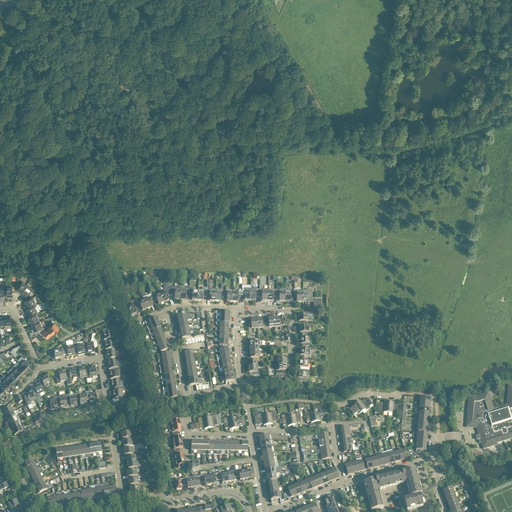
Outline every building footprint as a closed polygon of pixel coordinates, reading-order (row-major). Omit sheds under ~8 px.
[(71,236),(84,231),(81,223),(78,224),(77,221),(71,224),(73,227),(74,226),(76,229),(69,232),(71,236)] [(42,244),(51,240),(49,234),(37,239),(39,244),(41,243),(42,244)] [(21,292),(27,285),(22,282),(19,285),(12,286),(12,292),(18,292),(19,290),(21,292)] [(164,290),(159,292),(161,295),(164,303),(169,301),(168,297),(170,296),(168,289),(166,284),(163,285),(164,290)] [(31,287),(27,285),(21,292),(24,294),(23,295),(25,300),(32,297),(29,290),(31,287)] [(12,295),(12,292),(12,286),(3,287),(3,289),(4,289),(4,298),(8,298),(9,297),(9,296),(12,295)] [(180,300),(181,288),(180,288),(179,286),(175,287),(171,289),(171,288),(168,289),(170,296),(173,295),(174,296),(175,296),(175,300),(180,300)] [(189,297),(189,289),(187,289),(187,288),(181,288),(180,300),(186,301),(186,297),(189,297)] [(198,301),(198,292),(195,292),(193,288),(190,288),(189,289),(189,297),(192,297),(192,301),(198,301)] [(207,297),(207,290),(207,289),(202,288),(201,292),(198,292),(198,301),(203,301),(203,297),(207,297)] [(233,302),(233,293),(227,293),(228,288),(224,288),(224,291),(224,298),(227,298),(227,302),(233,302)] [(207,290),(207,297),(209,297),(209,301),(215,302),(216,289),(210,289),(210,290),(207,290)] [(216,289),(215,302),(221,302),(221,298),(224,298),(224,291),(221,290),(221,289),(216,289)] [(250,292),(251,292),(251,289),(245,289),(242,289),(242,291),(241,296),(245,297),(244,301),(250,301),(250,292)] [(259,297),(259,290),(251,289),(251,292),(250,292),(250,301),(256,301),(256,297),(259,297)] [(268,301),(268,290),(259,290),(259,297),(262,297),(262,301),(268,301)] [(276,298),(277,290),(268,290),(268,301),(273,302),(273,298),(276,298)] [(285,302),(285,293),(280,293),(280,291),(277,290),(276,298),(279,298),(279,302),(285,302)] [(302,303),(303,291),(299,290),(298,291),(294,291),(294,298),(297,299),(297,303),(302,303)] [(308,299),(311,299),(312,290),(308,290),(308,291),(303,291),(302,303),(308,303),(308,299)] [(241,296),(242,291),(233,291),(233,293),(233,302),(238,303),(238,299),(241,299),(241,296)] [(294,298),(294,291),(291,291),(291,293),(285,293),(285,302),(290,302),(291,298),(294,298)] [(148,296),(143,298),(144,301),(148,309),(153,307),(151,304),(154,302),(152,296),(151,294),(148,296)] [(164,303),(161,295),(156,297),(155,294),(152,296),(154,302),(157,301),(159,305),(164,303)] [(33,297),(32,297),(25,300),(26,303),(25,304),(25,305),(26,309),(35,305),(37,304),(33,297)] [(138,309),(135,302),(133,303),(132,301),(127,303),(131,316),(137,314),(135,310),(138,309)] [(148,309),(144,301),(139,303),(138,301),(135,302),(138,309),(141,308),(142,311),(148,309)] [(38,313),(35,305),(26,309),(28,312),(27,312),(26,313),(28,317),(36,313),(36,314),(38,313)] [(303,316),(299,316),(299,322),(303,322),(303,323),(305,323),(305,322),(312,321),(311,316),(310,316),(310,312),(302,313),(303,316)] [(40,321),(36,314),(36,313),(28,317),(29,320),(28,321),(28,322),(30,326),(31,325),(32,325),(40,321)] [(159,321),(158,317),(145,322),(146,324),(149,323),(151,326),(159,323),(158,321),(159,321)] [(279,318),(274,319),(274,328),(280,327),(280,330),(283,329),(283,322),(280,322),(279,318)] [(274,328),(274,319),(268,319),(268,323),(265,323),(266,331),(269,331),(269,328),(274,328)] [(257,329),(256,320),(251,320),(251,324),(248,325),(249,332),(252,332),(252,329),(257,329)] [(266,331),(265,323),(262,324),(262,320),(256,320),(257,329),(262,329),(263,331),(266,331)] [(43,329),(40,321),(32,325),(33,328),(32,328),(31,329),(33,333),(34,333),(36,336),(41,331),(40,330),(43,329)] [(54,332),(55,332),(59,328),(54,322),(50,326),(50,327),(47,329),(43,333),(46,336),(50,332),(52,334),(54,332)] [(161,326),(160,323),(160,322),(159,323),(151,326),(147,327),(148,330),(151,328),(153,331),(153,332),(161,328),(160,326),(161,326)] [(303,327),(299,328),(300,333),(309,333),(308,327),(311,327),(311,324),(303,324),(303,327)] [(163,334),(161,328),(153,332),(153,331),(149,333),(150,335),(153,333),(155,337),(163,334)] [(109,339),(110,343),(115,342),(120,341),(119,335),(114,336),(113,332),(108,333),(107,330),(106,330),(106,329),(103,331),(104,340),(109,339)] [(94,348),(97,347),(95,334),(93,335),(91,343),(87,344),(88,349),(87,349),(88,354),(95,353),(94,348)] [(155,337),(151,338),(152,340),(155,339),(157,342),(165,339),(163,334),(155,337)] [(304,339),(300,339),(301,345),(306,345),(306,347),(310,347),(309,339),(312,339),(311,335),(304,336),(304,339)] [(167,344),(165,339),(157,342),(153,343),(154,345),(157,344),(159,347),(167,344)] [(71,343),(64,344),(65,349),(66,355),(68,355),(68,357),(75,356),(74,351),(77,350),(78,350),(77,345),(77,343),(76,340),(72,341),(73,344),(71,344),(71,343)] [(87,344),(86,342),(77,343),(77,345),(78,350),(77,350),(78,355),(85,354),(84,349),(87,349),(88,349),(87,344)] [(116,348),(115,342),(110,343),(105,343),(106,350),(109,350),(109,353),(111,352),(111,353),(116,352),(118,352),(118,348),(116,348)] [(169,349),(167,344),(159,347),(155,348),(156,350),(159,349),(161,353),(169,349)] [(38,345),(35,347),(34,347),(39,358),(43,355),(38,345)] [(13,348),(10,352),(15,357),(18,354),(13,348)] [(304,356),(304,359),(309,359),(309,351),(312,352),(312,348),(305,348),(304,351),(301,350),(300,356),(304,356)] [(60,351),(54,352),(55,359),(63,358),(63,356),(65,356),(64,349),(60,350),(60,351)] [(117,358),(116,352),(111,353),(111,352),(109,353),(106,353),(107,360),(112,359),(113,362),(113,363),(118,362),(120,362),(119,358),(117,358)] [(18,359),(18,360),(27,368),(31,364),(28,362),(29,361),(27,356),(24,358),(21,356),(18,359)] [(282,359),(282,356),(275,357),(271,357),(271,361),(275,361),(275,360),(277,360),(278,365),(287,365),(286,359),(282,359)] [(259,361),(259,358),(252,359),(252,362),(248,362),(248,368),(257,367),(257,361),(259,361)] [(299,362),(299,367),(301,368),(300,370),(309,371),(309,368),(308,368),(308,363),(311,363),(311,360),(308,359),(309,359),(304,359),(303,362),(299,362)] [(27,368),(18,360),(17,361),(19,363),(17,366),(23,372),(27,368)] [(119,368),(118,362),(113,363),(113,362),(108,363),(109,370),(114,369),(114,372),(119,372),(121,371),(121,368),(119,368)] [(23,372),(17,366),(15,364),(12,366),(11,368),(19,376),(23,372)] [(287,370),(287,365),(278,365),(278,371),(276,371),(276,374),(283,374),(283,371),(287,370)] [(99,370),(98,370),(96,371),(95,366),(88,367),(89,372),(86,373),(85,373),(86,378),(86,380),(93,379),(93,377),(99,376),(99,370)] [(258,372),(257,367),(248,368),(249,373),(253,373),(253,376),(260,375),(260,372),(258,372)] [(19,376),(11,368),(10,369),(12,371),(9,374),(15,380),(19,376)] [(85,373),(86,373),(85,368),(78,369),(79,374),(76,374),(77,379),(76,379),(77,381),(81,381),(80,379),(86,378),(85,373)] [(76,374),(75,369),(68,370),(69,375),(66,376),(67,381),(66,381),(67,383),(67,386),(71,385),(73,380),(76,379),(77,379),(76,374)] [(298,373),(298,379),(299,379),(299,382),(304,382),(304,380),(306,380),(307,374),(309,375),(310,371),(302,370),(299,370),(299,373),(298,373)] [(66,376),(65,371),(59,372),(59,377),(56,377),(57,384),(61,384),(60,382),(66,381),(67,381),(66,376)] [(120,378),(119,372),(114,372),(109,373),(110,380),(115,379),(116,382),(121,382),(123,381),(122,377),(120,378)] [(15,380),(9,374),(7,376),(4,374),(3,375),(12,384),(15,380)] [(12,384),(3,375),(0,378),(0,379),(2,381),(8,387),(12,384)] [(43,383),(40,385),(39,385),(43,391),(46,390),(45,388),(51,385),(46,376),(40,379),(43,383)] [(122,388),(121,382),(116,382),(111,383),(112,390),(117,389),(117,392),(122,391),(136,389),(135,386),(122,388)] [(41,406),(40,394),(43,393),(43,391),(39,385),(40,385),(39,383),(37,384),(36,384),(33,385),(34,386),(33,386),(35,391),(32,392),(32,393),(35,399),(36,400),(39,407),(41,406)] [(511,385),(509,386),(507,405),(494,409),(489,393),(484,395),(478,397),(474,397),(469,396),(466,428),(471,428),(477,429),(479,435),(477,436),(477,438),(480,437),(484,450),(498,445),(497,444),(504,441),(505,440),(510,438),(511,439),(511,438),(511,385)] [(89,394),(90,399),(90,401),(90,404),(97,403),(96,398),(100,398),(103,397),(102,390),(99,391),(95,391),(95,393),(89,394)] [(32,393),(32,392),(31,391),(26,394),(28,398),(24,400),(28,407),(32,406),(30,403),(36,400),(35,399),(32,393)] [(123,398),(122,391),(117,392),(112,393),(113,399),(118,399),(119,402),(129,401),(128,397),(123,398)] [(90,401),(90,399),(89,394),(89,392),(85,393),(85,395),(79,396),(80,401),(81,406),(87,405),(87,401),(90,401)] [(79,396),(79,394),(75,394),(75,396),(69,397),(70,402),(71,407),(77,406),(76,401),(80,401),(79,396)] [(69,397),(69,395),(63,396),(63,398),(59,399),(60,404),(61,409),(67,408),(67,403),(70,402),(69,397)] [(59,399),(59,397),(53,398),(53,400),(49,400),(51,410),(58,409),(57,404),(60,404),(59,399)] [(360,401),(356,404),(362,412),(366,410),(366,411),(370,408),(369,407),(372,405),(368,399),(365,401),(364,400),(362,401),(363,402),(361,404),(361,403),(360,401)] [(376,404),(375,413),(379,414),(379,417),(383,417),(383,413),(388,413),(389,403),(384,403),(384,404),(384,406),(382,405),(382,404),(376,404)] [(388,413),(388,417),(392,418),(392,415),(397,416),(397,412),(401,412),(402,406),(395,405),(395,407),(393,406),(393,405),(393,404),(389,403),(388,413)] [(351,409),(347,412),(351,418),(354,416),(356,419),(359,416),(359,415),(362,412),(356,404),(352,407),(353,408),(354,409),(352,410),(351,409)] [(322,406),(313,407),(314,412),(316,423),(320,422),(320,420),(320,419),(322,419),(322,420),(324,420),(322,410),(322,406)] [(11,408),(9,409),(3,411),(5,416),(13,413),(11,408)] [(270,414),(266,415),(268,425),(272,425),(272,423),(272,422),(274,421),(274,423),(276,422),(275,412),(270,413),(270,414)] [(309,412),(305,413),(306,423),(309,422),(308,421),(310,421),(311,422),(311,424),(316,423),(314,412),(310,413),(309,412)] [(16,417),(13,413),(5,416),(8,421),(16,417)] [(210,413),(206,414),(207,419),(209,429),(214,428),(213,427),(213,425),(215,425),(215,426),(221,425),(220,415),(211,417),(210,413)] [(295,415),(290,416),(292,426),(297,425),(296,424),(296,423),(298,422),(299,424),(301,423),(299,413),(294,414),(295,415)] [(261,415),(257,415),(259,426),(261,425),(261,424),(263,423),(263,425),(263,426),(268,425),(266,415),(261,416),(261,415)] [(18,416),(16,417),(8,421),(10,426),(18,422),(20,421),(18,416)] [(237,419),(232,419),(234,430),(239,429),(238,427),(238,426),(240,426),(241,427),(243,426),(245,426),(244,417),(241,418),(241,416),(236,417),(237,419)] [(282,420),(279,420),(280,424),(282,423),(283,426),(285,426),(285,425),(287,424),(287,426),(288,427),(292,426),(290,416),(286,417),(286,416),(281,416),(282,420)] [(374,417),(369,418),(371,428),(377,427),(374,417)] [(176,421),(176,418),(170,419),(170,422),(171,427),(180,426),(179,420),(176,421)] [(198,422),(196,422),(197,425),(199,424),(200,429),(202,429),(202,427),(204,427),(204,428),(204,430),(209,429),(207,419),(203,420),(203,418),(198,419),(198,422)] [(228,419),(223,420),(225,430),(227,429),(227,428),(229,428),(229,429),(230,431),(234,430),(232,419),(228,420),(228,419)] [(20,427),(18,422),(10,426),(12,431),(20,427)] [(20,427),(12,431),(15,436),(23,432),(25,431),(23,426),(20,427)] [(180,426),(171,427),(169,428),(168,429),(169,432),(169,433),(171,433),(172,433),(173,436),(178,435),(179,435),(178,432),(181,431),(180,426)] [(178,438),(178,435),(173,436),(172,436),(172,439),(172,444),(182,443),(181,437),(178,438)] [(142,436),(131,438),(125,439),(126,441),(123,442),(123,447),(131,446),(132,446),(132,443),(135,442),(135,441),(142,439),(142,436)] [(170,450),(166,451),(166,454),(172,453),(171,453),(173,453),(174,453),(179,452),(180,452),(180,449),(183,448),(182,443),(172,444),(173,450),(174,450),(170,451),(170,450)] [(125,456),(136,454),(136,450),(137,450),(137,449),(137,445),(132,446),(131,446),(131,449),(124,450),(125,456)] [(425,454),(426,446),(416,445),(416,451),(419,451),(418,454),(425,454)] [(56,452),(53,452),(54,457),(57,457),(58,464),(60,463),(60,459),(63,459),(62,450),(59,450),(59,449),(56,450),(56,452)] [(407,460),(405,453),(404,451),(398,452),(401,461),(407,460)] [(173,453),(171,453),(172,453),(173,461),(174,461),(183,460),(183,454),(180,455),(179,452),(174,453),(173,453)] [(35,465),(38,463),(37,461),(34,463),(32,459),(24,463),(25,465),(24,466),(26,469),(27,469),(27,468),(35,464),(35,465)] [(184,465),(183,460),(174,461),(175,467),(174,467),(174,468),(174,469),(174,470),(175,470),(176,470),(182,469),(181,466),(184,465)] [(373,469),(371,460),(365,461),(367,470),(373,469)] [(137,465),(136,462),(127,463),(128,469),(136,468),(136,471),(139,470),(148,469),(148,466),(140,467),(140,465),(137,465)] [(362,462),(357,463),(359,472),(365,471),(362,462)] [(37,470),(41,468),(38,463),(35,465),(35,464),(27,468),(27,469),(29,473),(37,469),(37,470)] [(353,474),(351,465),(345,466),(348,475),(353,474)] [(40,475),(43,473),(41,468),(37,470),(37,469),(29,473),(32,478),(40,475)] [(255,478),(253,468),(247,469),(247,472),(245,472),(246,479),(255,478)] [(422,495),(415,469),(415,470),(409,471),(408,469),(401,470),(401,471),(401,472),(405,484),(406,483),(410,497),(420,495),(422,495)] [(246,479),(245,472),(242,472),(241,470),(235,471),(237,478),(239,477),(240,480),(246,479)] [(339,479),(335,470),(330,472),(334,481),(339,479)] [(237,478),(235,471),(230,472),(230,474),(227,475),(228,482),(234,481),(234,478),(237,478)] [(334,481),(330,472),(325,474),(328,483),(334,481)] [(405,484),(401,472),(377,478),(380,490),(405,484)] [(219,481),(218,473),(209,475),(211,485),(217,484),(216,481),(219,481)] [(228,482),(227,475),(221,476),(221,473),(218,473),(219,481),(222,480),(223,483),(228,482)] [(328,483),(325,474),(319,476),(323,485),(328,483)] [(41,478),(40,475),(32,478),(34,483),(42,480),(46,478),(45,476),(41,478)] [(209,475),(201,476),(202,483),(205,483),(205,486),(211,485),(209,475)] [(4,481),(1,482),(5,490),(6,489),(7,491),(10,489),(4,476),(2,477),(4,481)] [(202,483),(201,476),(192,478),(192,480),(194,488),(199,487),(199,484),(202,483)] [(323,485),(319,476),(314,478),(318,487),(323,485)] [(380,490),(377,478),(377,477),(369,479),(370,479),(370,481),(367,482),(365,482),(366,483),(364,483),(371,511),(383,508),(383,509),(378,491),(380,490)] [(194,488),(192,480),(187,481),(186,478),(183,479),(183,480),(184,486),(187,486),(188,489),(194,488)] [(318,487),(314,478),(309,480),(312,489),(318,487)] [(44,483),(42,480),(34,483),(37,488),(45,485),(48,483),(47,481),(44,483)] [(184,486),(183,480),(180,480),(175,481),(176,490),(182,489),(182,487),(184,486)] [(297,482),(298,485),(302,493),(307,491),(304,483),(303,480),(297,482)] [(312,489),(309,480),(304,483),(307,491),(312,489)] [(46,488),(45,485),(37,488),(38,490),(36,491),(38,494),(47,490),(51,488),(50,486),(46,488)] [(302,493),(298,485),(293,487),(296,496),(302,493)] [(139,490),(139,487),(130,488),(130,494),(137,493),(137,496),(145,495),(145,492),(143,492),(142,490),(139,490)] [(296,496),(293,487),(287,489),(288,492),(291,498),(296,496)] [(454,493),(452,488),(444,491),(446,497),(454,493)] [(280,499),(279,493),(270,495),(271,503),(278,502),(277,499),(280,499)] [(456,499),(454,493),(446,497),(448,502),(456,499)] [(423,506),(420,496),(420,495),(410,497),(403,499),(404,499),(407,511),(406,511),(407,511),(423,507),(423,506)] [(323,509),(326,508),(334,504),(331,496),(325,499),(326,501),(324,502),(324,504),(323,505),(323,506),(323,507),(323,509)] [(459,498),(456,499),(448,502),(450,507),(458,504),(461,503),(459,498)] [(19,503),(18,500),(5,506),(6,508),(9,507),(11,510),(19,506),(18,504),(19,503)] [(318,511),(317,509),(314,503),(312,503),(313,505),(310,507),(311,511),(318,511)]
